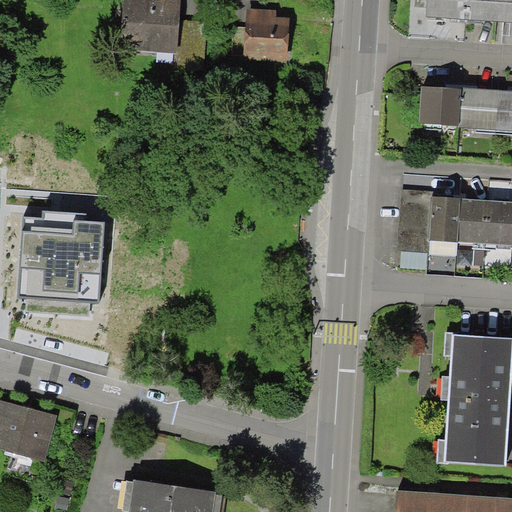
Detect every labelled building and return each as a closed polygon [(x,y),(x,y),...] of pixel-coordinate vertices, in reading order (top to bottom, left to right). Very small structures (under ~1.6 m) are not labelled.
[(175,52),(179,0),(122,0),(119,48),(175,52)] [(463,0),(425,0),(425,16),(462,18),(463,0)] [(502,0),(463,0),(462,18),(501,21),(502,0)] [(511,0),(502,0),(501,21),(511,21),(511,0)] [(274,12),(247,10),(244,54),(286,57),(288,20),(273,19),(274,12)] [(459,88),(421,85),(418,124),(457,126),(459,88)] [(497,90),(459,88),(457,126),(494,129),(497,90)] [(511,91),(497,90),(494,129),(511,129),(511,91)] [(458,200),(430,198),(427,240),(455,241),(458,200)] [(458,200),(455,241),(483,243),(486,202),(458,200)] [(511,203),(486,202),(483,243),(511,245),(511,231),(511,203)] [(57,330),(107,333),(111,269),(61,266),(57,330)] [(511,341),(452,337),(444,459),(504,463),(508,401),(502,401),(503,389),(508,389),(511,341)] [(53,417),(0,401),(0,448),(41,460),(53,417)] [(131,480),(125,511),(210,511),(213,492),(131,480)] [(466,511),(467,498),(396,493),(394,511),(466,511)] [(511,511),(511,501),(467,498),(466,511),(511,511)]
